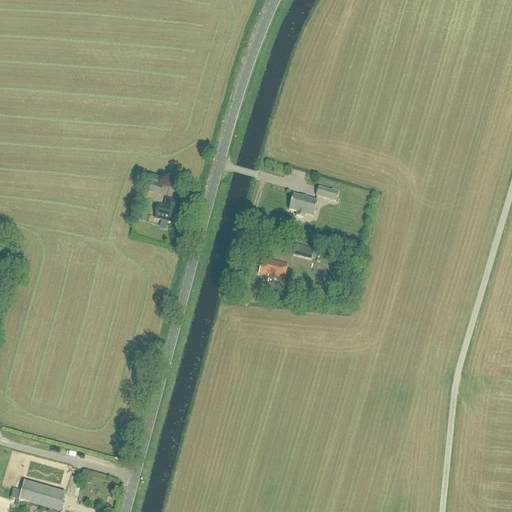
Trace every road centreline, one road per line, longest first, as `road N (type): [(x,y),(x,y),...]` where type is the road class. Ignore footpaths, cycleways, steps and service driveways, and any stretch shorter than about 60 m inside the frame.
road 1 (tertiary): [(133,479),(232,113),(274,0)]
road 2 (track): [(441,511),(453,384),(511,182)]
road 3 (unclassified): [(133,479),(0,442)]
